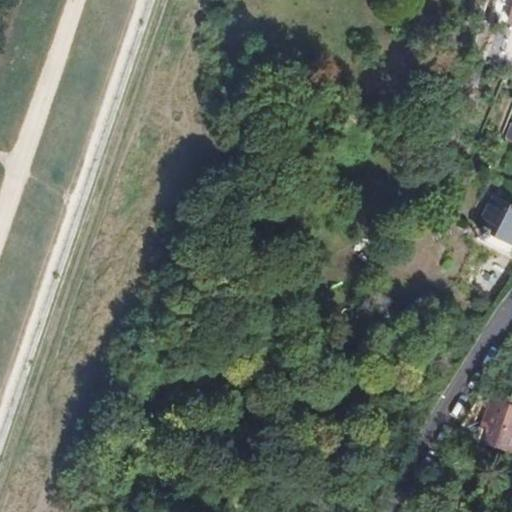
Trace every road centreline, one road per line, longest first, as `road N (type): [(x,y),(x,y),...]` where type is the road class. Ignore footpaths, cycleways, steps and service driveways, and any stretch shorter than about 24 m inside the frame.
road 1 (unknown): [(0,496),(168,0)]
road 2 (residential): [(391,511),(420,449),(511,310)]
